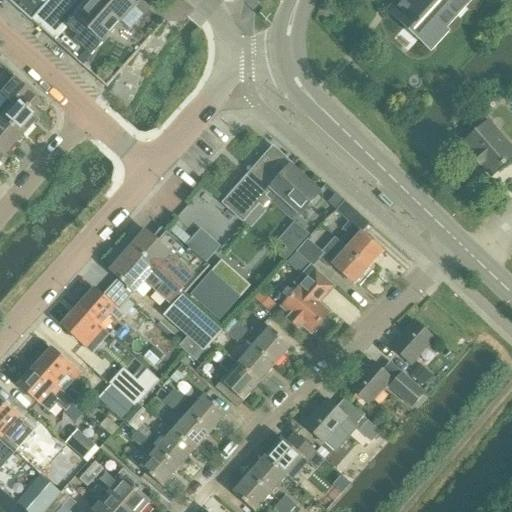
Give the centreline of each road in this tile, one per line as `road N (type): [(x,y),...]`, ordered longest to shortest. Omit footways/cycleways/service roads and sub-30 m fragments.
road 1 (residential): [(455,241),(197,511)]
road 2 (tertiary): [(455,241),(297,86),(288,56)]
road 3 (residential): [(0,339),(148,170)]
road 4 (residential): [(148,170),(204,110),(236,56)]
road 5 (residential): [(0,216),(85,114)]
